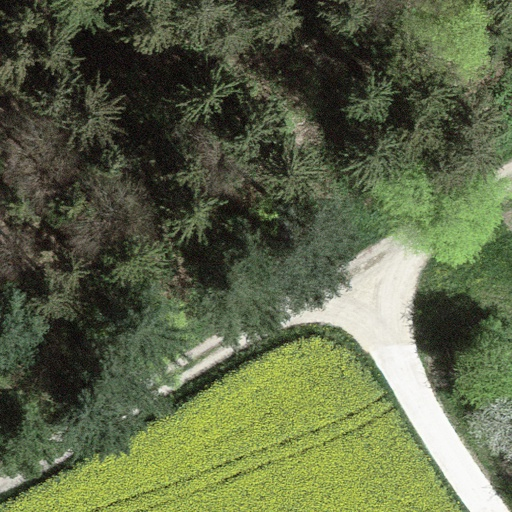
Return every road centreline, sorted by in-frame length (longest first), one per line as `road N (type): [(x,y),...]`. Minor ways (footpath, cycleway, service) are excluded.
road 1 (track): [(0,479),(339,279)]
road 2 (track): [(339,279),(492,511)]
road 3 (track): [(339,279),(511,176)]
